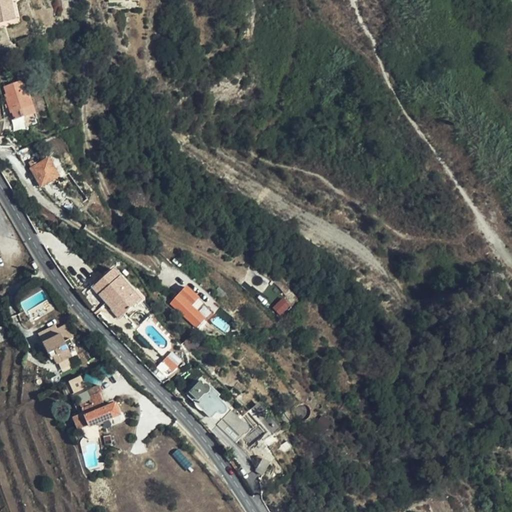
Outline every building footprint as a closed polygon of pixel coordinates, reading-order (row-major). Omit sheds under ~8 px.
[(0,0),(0,23),(14,20),(10,0),(0,0)] [(10,0),(14,20),(20,18),(16,0),(10,0)] [(15,119),(23,117),(20,109),(32,105),(23,77),(13,80),(14,83),(5,86),(7,93),(5,94),(12,116),(14,115),(15,119)] [(20,109),(23,117),(36,113),(32,105),(20,109)] [(31,169),(42,187),(59,177),(49,160),(31,169)] [(101,281),(92,289),(106,303),(126,284),(112,269),(101,281)] [(126,284),(106,303),(120,318),(140,299),(126,284)] [(198,297),(187,286),(172,302),(198,327),(207,317),(192,303),(198,297)] [(64,340),(70,337),(74,335),(72,329),(62,334),(64,340)] [(75,350),(70,337),(64,340),(62,334),(42,343),(49,359),(53,357),(56,363),(72,356),(70,352),(75,350)] [(199,346),(189,337),(184,343),(187,347),(194,353),(199,346)] [(84,385),(79,374),(67,381),(72,391),(84,385)] [(248,429),(201,383),(188,396),(236,442),(248,429)] [(234,400),(244,389),(238,383),(228,393),(234,400)] [(119,411),(114,400),(104,405),(97,391),(101,390),(98,384),(73,395),(77,404),(80,403),(84,411),(73,416),(78,428),(89,423),(90,425),(119,411)] [(267,438),(276,460),(295,453),(295,452),(294,453),(285,431),(267,438)] [(264,477),(272,464),(265,459),(257,472),(264,477)]
